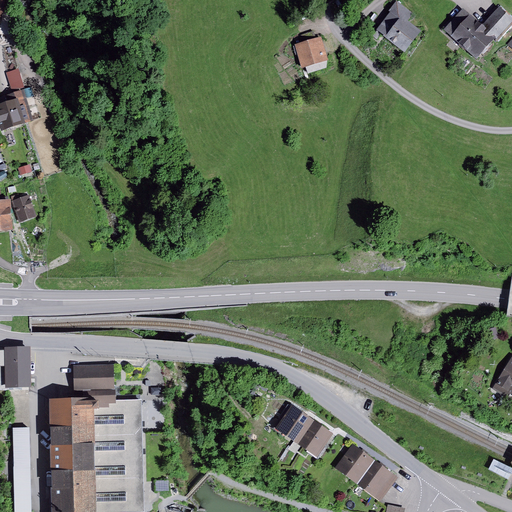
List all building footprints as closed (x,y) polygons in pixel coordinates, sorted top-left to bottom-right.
[(410,13),(395,3),(374,32),(402,52),(417,32),(404,23),(410,13)] [(464,7),(441,32),(474,62),(511,21),(511,20),(498,8),(483,25),(464,7)] [(318,37),(289,44),(295,70),(324,62),(318,37)] [(5,71),(11,90),(23,87),(18,68),(5,71)] [(16,102),(0,107),(0,125),(3,134),(34,124),(23,89),(13,93),(16,102)] [(3,196),(3,189),(0,188),(0,202),(10,203),(10,196),(3,196)] [(10,204),(0,203),(0,236),(17,234),(16,224),(32,219),(25,198),(10,204)] [(496,329),(485,331),(487,342),(499,339),(496,329)] [(29,349),(5,349),(5,389),(30,389),(29,349)] [(511,357),(491,391),(501,397),(506,390),(511,394),(511,357)] [(49,402),(51,511),(97,511),(95,410),(115,410),(114,365),(73,366),(74,402),(49,402)] [(294,408),(278,433),(298,447),(315,422),(294,408)] [(143,511),(141,409),(115,410),(95,410),(97,511),(143,511)] [(334,435),(315,422),(298,447),(317,460),(334,435)] [(30,511),(29,429),(12,429),(12,511),(30,511)] [(335,468),(357,485),(375,461),(353,445),(335,468)] [(398,478),(375,461),(357,485),(379,502),(388,491),(398,478)] [(171,489),(171,480),(157,481),(158,490),(171,489)]
